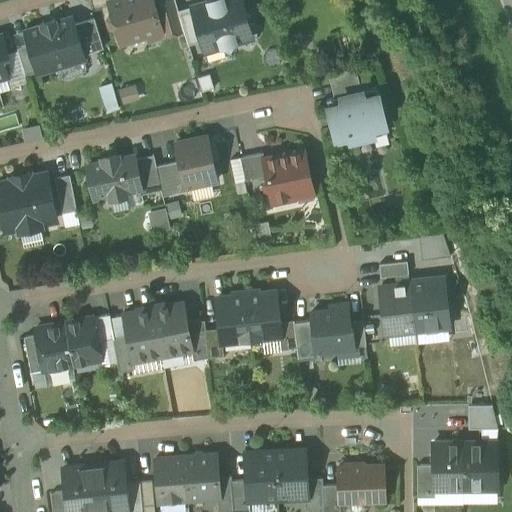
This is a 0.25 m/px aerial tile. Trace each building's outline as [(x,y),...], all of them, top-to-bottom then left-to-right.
[(116,31),(120,44),(147,36),(145,30),(159,26),(160,26),(153,4),(151,0),(116,0),(108,3),(112,15),(110,16),(107,21),(110,29),(114,31),(116,31)] [(162,39),(183,32),(177,11),(173,0),(166,0),(153,4),(160,26),(159,26),(162,39)] [(230,54),(236,44),(247,22),(252,14),(244,10),(240,0),(215,0),(191,7),(201,42),(204,53),(221,48),(230,54)] [(191,7),(177,11),(183,32),(187,46),(201,42),(191,7)] [(24,32),(36,74),(84,60),(82,52),(74,25),(72,18),(55,23),(55,21),(40,25),(40,27),(24,32)] [(74,25),(82,52),(102,46),(94,19),(74,25)] [(252,39),(247,22),(236,44),(252,39)] [(149,43),(162,39),(159,26),(145,30),(147,36),(149,43)] [(0,58),(6,77),(9,88),(26,83),(16,52),(6,56),(0,57),(0,58)] [(328,75),(334,99),(361,92),(354,66),(328,75)] [(326,100),(337,145),(387,133),(376,88),(361,92),(334,99),(326,100)] [(179,162),(185,188),(186,188),(190,187),(211,182),(216,181),(206,136),(175,143),(179,162)] [(270,194),(272,202),(298,197),(297,191),(312,187),(304,150),(264,159),(263,159),(266,177),(267,180),(266,180),(262,185),(264,191),(269,194),(270,194)] [(240,158),(245,181),(266,177),(263,159),(264,159),(262,153),(240,158)] [(109,196),(110,200),(126,196),(125,192),(140,189),(133,160),(133,156),(118,159),(117,157),(102,160),(102,162),(87,165),(90,176),(88,176),(90,189),(92,188),(95,199),(109,196)] [(141,195),(161,191),(156,167),(153,156),(133,160),(140,189),(141,195)] [(235,183),(245,181),(240,158),(230,160),(235,183)] [(179,162),(156,167),(161,191),(162,197),(187,192),(186,188),(185,188),(179,162)] [(18,227),(19,231),(40,227),(39,223),(55,219),(45,174),(0,183),(0,220),(3,219),(5,230),(18,227)] [(55,179),(62,214),(76,211),(69,176),(55,179)] [(211,182),(190,187),(193,202),(214,197),(211,182)] [(126,196),(110,200),(113,212),(128,210),(128,207),(143,205),(141,195),(140,189),(125,192),(126,196)] [(164,208),(148,212),(152,233),(169,229),(164,208)] [(76,211),(62,214),(65,227),(79,224),(76,211)] [(40,227),(19,231),(23,249),(43,244),(40,227)] [(419,236),(421,260),(450,257),(442,233),(419,236)] [(379,264),(380,278),(408,275),(407,261),(379,264)] [(443,277),(409,281),(409,284),(415,331),(448,327),(443,277)] [(380,287),(385,334),(387,334),(415,331),(409,284),(380,287)] [(275,292),(245,296),(250,339),(262,338),(279,336),(280,336),(279,322),(275,292)] [(222,343),(250,339),(245,296),(216,299),(219,329),(220,343),(222,343)] [(183,303),(153,308),(162,356),(191,351),(192,351),(187,324),(183,303)] [(311,321),(315,352),(338,350),(337,346),(353,344),(351,327),(349,327),(349,321),(347,305),(329,307),(330,311),(310,313),(311,321)] [(132,362),(162,356),(153,308),(122,314),(126,336),(131,362),(132,362)] [(97,342),(113,339),(113,338),(109,315),(92,318),(97,342)] [(92,318),(65,323),(73,365),(100,359),(97,342),(92,318)] [(351,327),(353,344),(354,348),(366,347),(363,319),(349,321),(349,327),(351,327)] [(193,361),(208,358),(204,330),(203,321),(187,324),(192,351),(191,351),(193,361)] [(281,350),(296,348),(293,323),(293,321),(279,322),(280,336),(279,336),(281,350)] [(311,321),(293,323),(296,348),(298,359),(316,356),(315,352),(311,321)] [(42,370),(73,365),(65,323),(34,329),(35,335),(42,370)] [(219,329),(204,330),(208,358),(223,356),(222,343),(220,343),(219,329)] [(416,343),(415,331),(387,334),(389,347),(416,343)] [(24,337),(30,373),(42,370),(35,335),(24,337)] [(126,336),(113,338),(113,339),(118,364),(120,373),(134,370),(132,362),(131,362),(126,336)] [(281,352),(281,350),(279,336),(262,338),(264,353),(281,352)] [(97,342),(100,359),(102,367),(118,364),(113,339),(97,342)] [(359,349),(336,352),(338,366),(360,363),(359,349)] [(162,356),(164,368),(193,363),(193,361),(191,351),(162,356)] [(164,368),(162,356),(132,362),(134,370),(134,374),(164,368)] [(73,365),(42,370),(45,386),(76,380),(73,365)] [(468,429),(497,429),(491,404),(468,405),(468,429)] [(434,489),(463,489),(462,443),(432,443),(432,465),(433,489),(434,489)] [(496,489),(496,443),(462,443),(463,489),(496,489)] [(305,449),(275,451),(277,499),(306,497),(307,497),(306,479),(305,449)] [(265,500),(277,499),(275,451),(245,453),(246,480),(247,501),(249,501),(265,500)] [(215,455),(184,457),(187,499),(217,497),(219,496),(217,477),(215,455)] [(157,502),(187,499),(184,457),(154,460),(157,502)] [(122,462),(93,466),(97,511),(110,511),(126,510),(127,510),(125,484),(122,462)] [(417,498),(434,497),(434,489),(433,489),(432,465),(416,465),(417,498)] [(97,511),(93,466),(63,469),(65,491),(67,511),(97,511)] [(338,485),(339,502),(340,502),(363,501),(385,500),(383,466),(337,468),(338,485)] [(218,511),(221,511),(233,511),(231,481),(231,476),(217,477),(219,496),(217,497),(218,511)] [(306,511),(322,511),(322,485),(322,478),(306,479),(307,497),(306,497),(306,511)] [(246,480),(231,481),(233,511),(249,510),(249,501),(247,501),(246,480)] [(154,511),(151,481),(140,482),(142,511),(154,511)] [(142,511),(140,482),(125,484),(127,510),(126,510),(126,511),(142,511)] [(338,485),(322,485),(322,511),(340,511),(340,502),(339,502),(338,485)] [(463,504),(463,489),(434,489),(434,497),(417,498),(417,504),(463,504)] [(463,489),(463,504),(497,504),(496,489),(463,489)] [(50,492),(52,511),(67,511),(65,491),(50,492)] [(265,511),(265,500),(249,501),(249,510),(249,511),(265,511)] [(340,502),(340,511),(363,511),(363,501),(340,502)]
